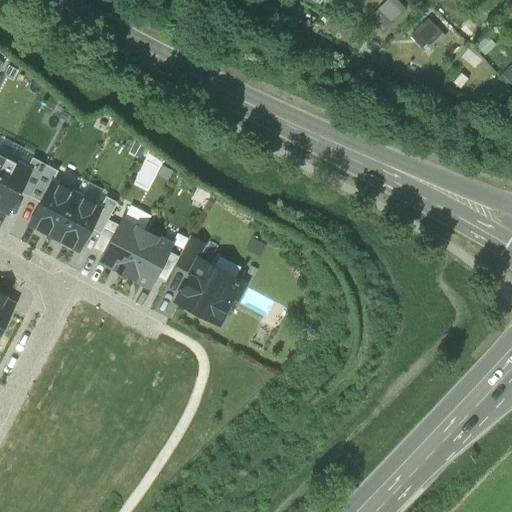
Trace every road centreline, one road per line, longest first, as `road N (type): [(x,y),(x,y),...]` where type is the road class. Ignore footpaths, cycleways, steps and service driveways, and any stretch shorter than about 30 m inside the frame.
road 1 (secondary): [(266,113),(511,250)]
road 2 (secondary): [(509,207),(266,113)]
road 3 (secondary): [(47,0),(266,113)]
road 4 (primary): [(368,511),(488,388)]
road 5 (residential): [(0,412),(62,281)]
